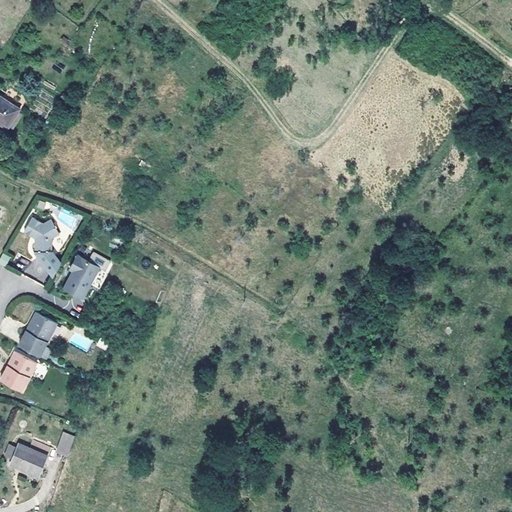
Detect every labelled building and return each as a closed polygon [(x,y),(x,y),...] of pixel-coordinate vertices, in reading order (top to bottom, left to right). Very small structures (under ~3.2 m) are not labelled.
[(18,109),(0,96),(0,122),(7,127),(8,125),(18,109)] [(25,112),(18,109),(8,125),(14,129),(25,112)] [(39,220),(31,233),(43,240),(43,253),(56,272),(63,258),(59,251),(58,240),(65,236),(58,222),(51,227),(39,220)] [(88,260),(99,266),(104,257),(94,251),(88,260)] [(3,252),(2,254),(0,256),(0,261),(5,264),(9,257),(3,252)] [(75,265),(73,270),(64,284),(82,294),(99,266),(88,260),(77,253),(72,263),(75,265)] [(29,329),(27,328),(19,342),(47,357),(52,347),(45,344),(57,321),(38,311),(35,311),(30,321),(32,325),(29,329)] [(10,364),(8,363),(0,377),(22,388),(37,360),(16,349),(11,357),(13,360),(10,364)] [(75,436),(63,431),(56,450),(66,454),(68,455),(75,436)] [(50,448),(33,440),(30,448),(47,456),(50,448)] [(18,447),(11,444),(6,455),(13,458),(18,447)] [(19,444),(18,447),(13,458),(11,463),(38,475),(47,456),(30,448),(19,444)]
